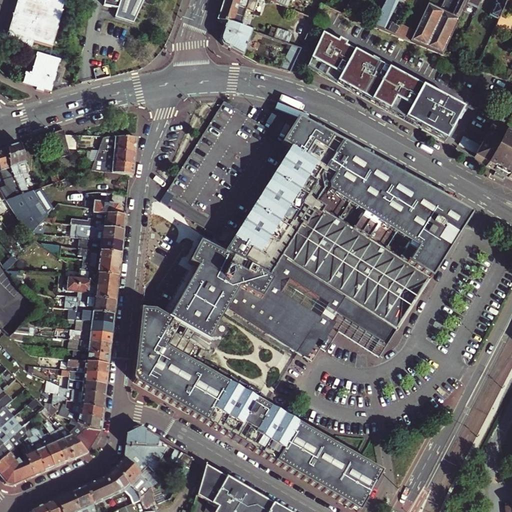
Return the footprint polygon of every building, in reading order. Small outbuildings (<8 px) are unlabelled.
[(34,42),(52,47),(63,12),(62,11),(63,5),(65,6),(67,0),(17,0),(7,35),(9,35),(7,44),(30,52),(34,42)] [(104,0),(103,6),(119,10),(116,19),(134,25),(145,0),(104,0)] [(253,13),(257,0),(224,0),(223,3),(245,10),(253,13)] [(395,36),(399,27),(388,21),(398,1),(410,7),(412,0),(385,0),(372,27),(395,36)] [(410,42),(442,55),(463,11),(465,7),(467,0),(453,0),(446,14),(427,5),(414,33),(410,42)] [(481,0),(467,0),(465,7),(470,10),(475,13),(481,0)] [(239,28),(245,10),(223,3),(217,21),(225,23),(239,28)] [(495,19),(497,20),(503,7),(495,3),(486,23),(491,26),(495,19)] [(222,46),(242,56),(251,32),(239,28),(225,23),(220,39),(222,46)] [(395,36),(410,42),(414,33),(400,26),(399,27),(395,36)] [(291,34),(269,27),(266,37),(288,45),(291,34)] [(466,113),(323,35),(307,68),(449,146),(466,113)] [(289,72),(300,49),(291,46),(279,70),(289,72)] [(44,90),(51,92),(61,60),(55,58),(38,52),(31,73),(30,72),(29,73),(26,73),(23,83),(37,88),(37,90),(44,92),(44,90)] [(424,275),(432,280),(472,216),(352,151),(296,120),(280,145),(289,151),(288,153),(264,137),(267,131),(233,110),(222,103),(171,184),(170,185),(165,194),(206,220),(200,230),(216,240),(222,230),(234,238),(222,257),(198,245),(187,266),(195,271),(167,321),(153,314),(140,312),(132,382),(202,422),(283,469),(356,511),(359,511),(382,473),(375,470),(284,416),(280,414),(266,406),(270,399),(203,358),(212,343),(209,341),(228,310),(229,311),(230,309),(304,357),(312,344),(307,341),(315,328),(325,334),(337,314),(381,342),(424,275)] [(511,133),(505,130),(502,136),(489,128),(482,141),(511,156),(511,133)] [(69,155),(62,131),(54,133),(60,157),(69,155)] [(113,151),(134,155),(136,138),(133,138),(120,138),(115,138),(108,137),(103,139),(100,146),(98,151),(102,152),(113,153),(113,151)] [(511,156),(482,141),(473,158),(486,165),(485,166),(511,181),(511,156)] [(22,175),(28,173),(19,145),(6,149),(10,169),(21,196),(28,193),(22,175)] [(21,196),(10,169),(6,149),(0,150),(0,171),(1,171),(7,184),(10,183),(16,197),(21,196)] [(112,163),(133,165),(134,155),(113,151),(113,153),(102,152),(98,151),(98,152),(94,161),(112,164),(112,163)] [(129,176),(132,176),(133,165),(112,163),(112,164),(94,161),(94,162),(93,166),(104,167),(104,173),(129,176)] [(42,222),(54,209),(40,189),(28,193),(21,196),(16,197),(6,201),(29,236),(32,233),(42,222)] [(104,214),(120,216),(121,209),(118,205),(94,202),(93,207),(90,206),(89,209),(93,210),(92,213),(104,214)] [(78,226),(123,231),(125,216),(120,216),(104,214),(92,213),(92,219),(88,219),(87,221),(62,218),(62,224),(78,226)] [(90,240),(121,244),(123,231),(78,226),(78,233),(79,233),(79,239),(90,240)] [(78,246),(89,247),(90,240),(79,239),(78,246)] [(78,249),(120,254),(121,244),(90,240),(89,247),(78,246),(78,249)] [(59,258),(59,257),(60,247),(40,244),(59,258)] [(79,269),(118,274),(120,254),(78,249),(77,256),(88,257),(87,260),(73,259),(72,268),(79,269)] [(2,266),(5,271),(15,261),(11,257),(2,266)] [(64,284),(116,290),(118,274),(79,269),(78,278),(64,276),(64,284)] [(87,299),(115,303),(116,290),(64,284),(63,290),(78,293),(77,298),(87,299)] [(74,311),(113,315),(115,303),(87,299),(77,298),(70,298),(65,297),(65,300),(65,302),(64,309),(74,311)] [(35,316),(39,317),(46,307),(40,307),(31,316),(35,316)] [(73,321),(112,325),(113,315),(74,311),(73,321)] [(22,325),(34,327),(35,316),(31,316),(22,325)] [(89,333),(111,335),(112,325),(73,321),(68,320),(68,323),(76,324),(75,331),(81,332),(89,333)] [(88,343),(110,345),(111,335),(89,333),(81,332),(75,331),(70,331),(69,341),(88,343)] [(73,351),(109,355),(110,345),(88,343),(69,341),(68,350),(73,351)] [(77,362),(108,365),(109,355),(73,351),(73,358),(78,358),(77,362)] [(69,371),(107,376),(108,365),(77,362),(64,360),(64,363),(67,363),(66,371),(69,371)] [(85,383),(105,386),(107,376),(69,371),(68,380),(85,383)] [(82,393),(104,397),(105,386),(85,383),(68,380),(68,381),(67,388),(67,389),(72,390),(82,393)] [(103,411),(104,397),(82,393),(72,390),(67,389),(63,389),(58,387),(54,385),(54,393),(52,405),(61,400),(65,401),(73,402),(80,405),(84,406),(103,411)] [(0,410),(4,407),(12,401),(7,395),(5,396),(4,396),(0,399),(0,410)] [(97,430),(100,431),(101,421),(78,415),(70,411),(64,408),(65,401),(61,400),(52,405),(51,405),(57,411),(58,409),(67,415),(77,422),(85,428),(86,428),(97,430)] [(101,421),(103,411),(84,406),(80,405),(73,402),(65,401),(64,408),(70,411),(78,415),(101,421)] [(50,414),(52,416),(57,411),(51,405),(47,410),(50,414)] [(0,428),(13,418),(13,417),(4,407),(0,410),(0,428)] [(40,412),(46,418),(50,414),(47,410),(45,408),(40,412)] [(0,428),(0,430),(4,435),(18,423),(13,418),(0,428)] [(0,447),(22,428),(18,423),(4,435),(0,430),(0,447)] [(0,462),(15,449),(19,446),(22,444),(19,440),(27,433),(24,427),(22,428),(0,447),(0,462)] [(87,453),(77,443),(74,440),(62,427),(57,429),(58,429),(73,459),(87,453)] [(77,443),(87,453),(97,430),(86,428),(74,440),(77,443)] [(63,464),(73,459),(58,429),(49,433),(50,436),(63,464)] [(125,446),(157,448),(158,440),(140,429),(126,436),(125,446)] [(43,472),(54,468),(40,437),(38,431),(33,433),(35,439),(36,443),(32,445),(43,472)] [(54,468),(63,464),(50,436),(44,438),(43,435),(40,437),(54,468)] [(94,445),(100,449),(106,440),(100,436),(94,445)] [(32,477),(43,472),(32,445),(29,438),(22,444),(19,446),(26,461),(32,477)] [(148,467),(153,472),(161,459),(167,448),(157,448),(125,446),(124,459),(123,460),(125,462),(127,460),(135,468),(134,470),(140,476),(148,467)] [(0,475),(16,462),(20,459),(16,455),(18,453),(15,449),(0,462),(0,475)] [(173,466),(176,461),(181,453),(174,450),(167,463),(173,466)] [(178,463),(186,468),(191,459),(183,454),(178,463)] [(147,483),(140,476),(134,470),(135,468),(127,460),(125,462),(123,460),(113,470),(130,487),(138,494),(139,500),(151,489),(146,484),(147,483)] [(12,486),(32,477),(26,461),(19,466),(16,462),(0,475),(0,478),(5,484),(12,486)] [(186,474),(188,471),(188,469),(186,468),(178,463),(175,468),(186,474)] [(283,511),(212,470),(206,467),(198,497),(203,500),(218,509),(216,511),(283,511)] [(138,494),(130,487),(113,470),(105,478),(85,487),(94,505),(124,492),(129,496),(132,505),(139,503),(139,500),(138,494)] [(156,505),(164,502),(156,484),(151,489),(156,505)] [(95,511),(94,505),(85,487),(71,493),(79,511),(95,511)] [(79,511),(71,493),(55,500),(59,511),(79,511)] [(59,511),(55,500),(43,505),(46,511),(59,511)]
